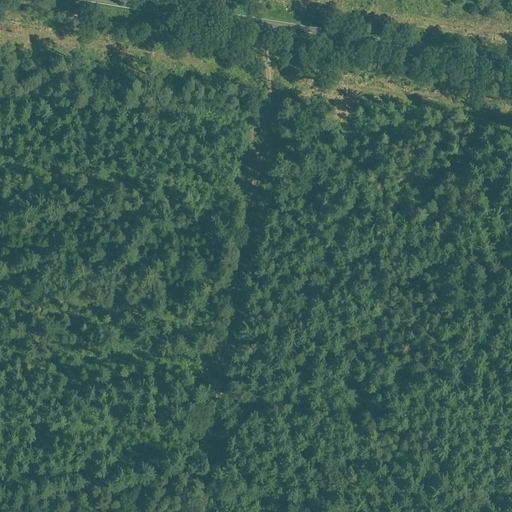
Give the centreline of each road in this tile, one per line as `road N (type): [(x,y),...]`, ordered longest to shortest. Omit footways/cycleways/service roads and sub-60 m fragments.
road 1 (track): [(194,511),(284,31)]
road 2 (secondary): [(511,68),(96,0)]
